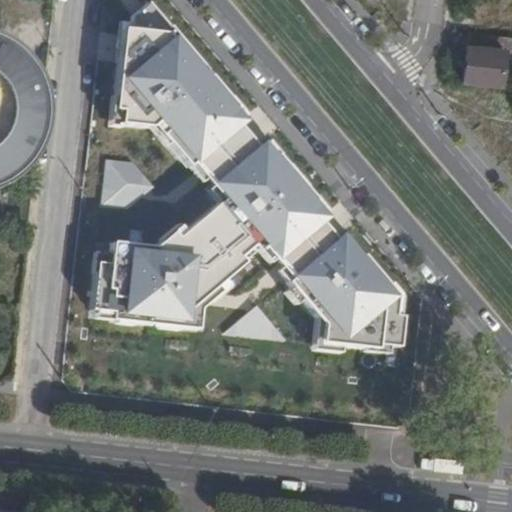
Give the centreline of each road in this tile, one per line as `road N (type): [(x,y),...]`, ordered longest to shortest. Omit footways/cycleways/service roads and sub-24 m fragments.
road 1 (unclassified): [(214,0),(511,348)]
road 2 (residential): [(26,449),(78,0)]
road 3 (secondary): [(511,502),(193,467)]
road 4 (unclassified): [(511,231),(388,85)]
road 5 (secondary): [(193,467),(26,449)]
